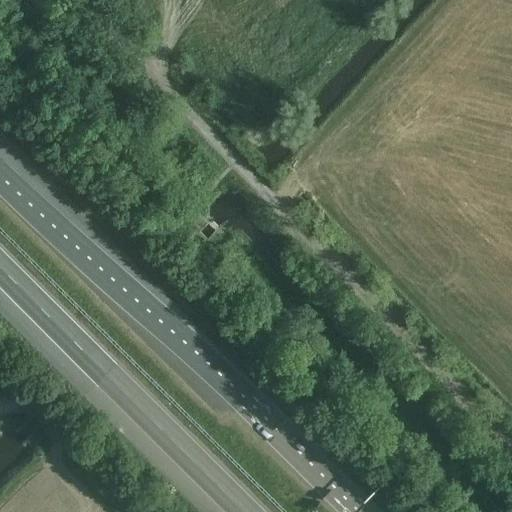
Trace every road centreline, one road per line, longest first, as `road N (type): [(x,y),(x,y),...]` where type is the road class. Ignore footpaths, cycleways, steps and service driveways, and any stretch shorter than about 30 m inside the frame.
road 1 (unclassified): [(511,449),(78,0)]
road 2 (trunk): [(353,511),(0,179)]
road 3 (trunk): [(0,266),(246,511)]
